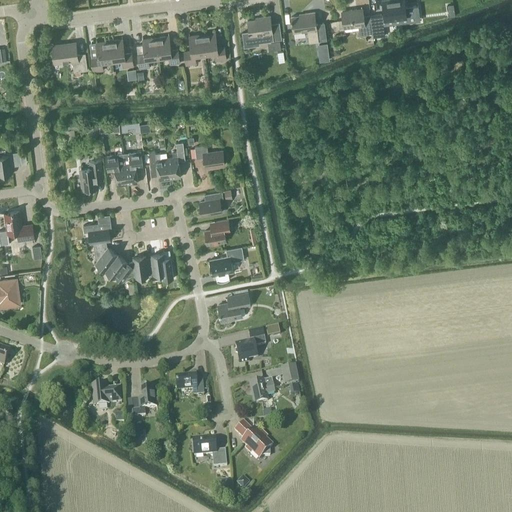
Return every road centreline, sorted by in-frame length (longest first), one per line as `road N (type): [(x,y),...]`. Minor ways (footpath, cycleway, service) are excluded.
road 1 (residential): [(34,189),(59,211),(174,202),(200,342)]
road 2 (residential): [(200,342),(180,356),(110,363),(0,330)]
road 3 (residential): [(19,8),(34,189)]
road 4 (residential): [(37,4),(62,21),(211,0)]
